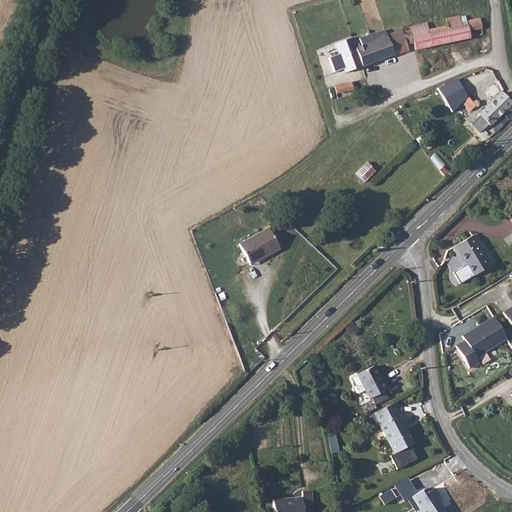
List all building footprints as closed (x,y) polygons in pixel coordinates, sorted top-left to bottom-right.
[(443,15),(444,21),(446,27),(460,23),(456,12),(443,15)] [(372,31),(333,42),(337,55),(330,57),(331,62),(324,64),(328,75),(344,70),(346,72),(391,55),(415,47),(483,30),(480,20),(478,13),(464,16),(465,22),(460,23),(446,27),(444,21),(430,25),(428,20),(412,24),(410,22),(408,22),(407,26),(374,34),(372,31)] [(468,98),(457,79),(437,88),(453,113),(468,98)] [(351,83),(333,87),(335,98),(355,95),(351,83)] [(500,116),(505,121),(511,114),(511,107),(497,93),(467,121),(480,133),(500,116)] [(470,101),(465,106),(471,110),(476,106),(470,101)] [(366,181),(377,171),(368,162),(357,172),(366,181)] [(511,210),(501,217),(511,233),(511,210)] [(236,242),(246,259),(267,248),(270,251),(278,245),(267,225),(236,242)] [(493,265),(473,235),(454,247),(466,266),(455,272),(462,284),(493,265)] [(511,306),(499,315),(511,333),(511,332),(511,306)] [(503,342),(490,320),(470,333),(471,335),(468,337),(465,336),(459,340),(462,344),(453,350),(466,372),(476,366),(472,361),(503,342)] [(365,397),(368,395),(383,388),(386,386),(381,375),(377,377),(370,361),(352,371),(352,372),(360,386),(365,397)] [(360,386),(352,372),(347,375),(351,382),(349,382),(348,385),(350,389),(353,390),(360,386)] [(383,388),(368,395),(373,403),(386,395),(383,388)] [(404,420),(393,398),(365,413),(371,425),(377,422),(392,451),(407,443),(410,441),(403,427),(400,422),(404,420)] [(407,443),(392,451),(387,453),(394,466),(414,456),(407,443)] [(416,509),(418,511),(444,511),(444,510),(438,500),(442,497),(434,485),(424,491),(421,486),(409,493),(418,507),(416,509)] [(272,511),(311,511),(309,489),(301,490),(301,497),(272,500),(272,511)]
